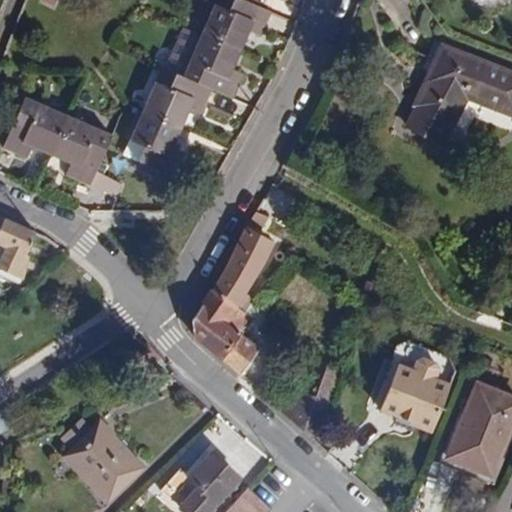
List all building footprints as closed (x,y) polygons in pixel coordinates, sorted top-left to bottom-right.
[(244,0),(214,0),(200,32),(241,50),(250,29),(261,33),(270,11),(257,5),(244,0)] [(200,32),(181,76),(212,89),(233,98),(245,71),(234,66),(241,50),(200,32)] [(511,71),(443,45),(414,105),(452,124),(466,98),(511,115),(511,71)] [(212,89),(181,76),(159,67),(141,110),(181,127),(190,108),(201,112),(212,89)] [(50,155),(67,114),(24,96),(2,148),(25,157),(31,146),(50,155)] [(181,127),(141,110),(122,153),(174,175),(185,151),(173,146),(181,127)] [(111,133),(67,114),(50,155),(71,164),(66,174),(90,184),(111,133)] [(266,218),(256,212),(251,222),(261,227),(266,218)] [(25,254),(32,231),(4,218),(0,226),(0,268),(22,277),(25,254)] [(237,306),(244,294),(250,281),(262,267),(274,241),(248,227),(213,289),(237,306)] [(370,294),(373,283),(367,280),(363,290),(370,294)] [(222,359),(241,375),(260,346),(242,333),(253,317),(246,312),(237,306),(213,289),(192,321),(197,338),(224,358),(222,359)] [(246,312),(253,299),(244,294),(237,306),(246,312)] [(284,412),(317,441),(348,353),(335,347),(316,397),(296,389),(284,412)] [(380,411),(432,432),(450,385),(399,364),(380,411)] [(511,398),(476,383),(447,456),(491,475),(511,421),(511,398)] [(6,411),(0,414),(0,432),(15,423),(6,411)] [(71,449),(91,429),(82,419),(61,438),(71,449)] [(99,421),(91,429),(71,449),(63,457),(106,502),(143,467),(113,436),(113,434),(99,421)] [(183,511),(208,511),(239,478),(210,452),(187,478),(179,471),(161,491),(183,511)] [(247,488),(225,511),(267,511),(271,508),(247,488)]
